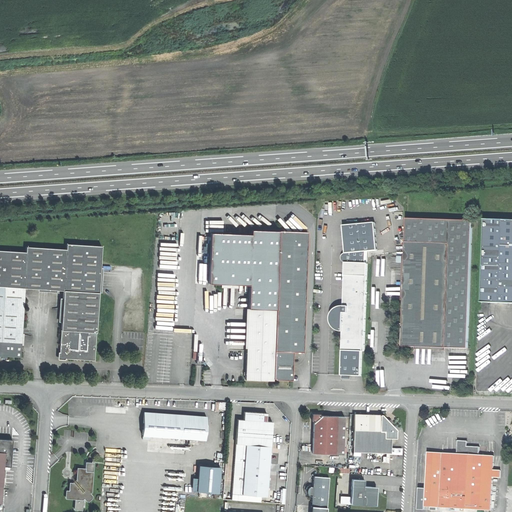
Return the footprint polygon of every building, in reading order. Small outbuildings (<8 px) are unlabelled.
[(511,219),(484,218),(481,302),(500,303),(511,302),(511,219)] [(407,220),(406,242),(450,243),(446,347),(466,348),(471,222),(407,220)] [(368,252),(377,251),(375,223),(343,226),(346,253),(345,254),(344,255),(342,257),(342,258),(342,260),(344,262),(345,262),(368,263),(368,256),(368,252)] [(251,234),(211,233),(209,283),(221,284),(221,287),(239,288),(239,284),(250,285),(247,367),(246,380),(260,380),(274,381),(274,379),(279,231),(251,230),(251,234)] [(309,232),(279,231),(274,379),(277,379),(277,381),(292,381),(294,381),(295,352),(305,353),(309,232)] [(404,301),(402,346),(411,346),(415,346),(433,347),(446,347),(450,243),(406,242),(406,252),(404,301)] [(20,357),(25,287),(37,288),(47,289),(57,289),(63,290),(59,352),(64,358),(65,358),(94,359),(95,345),(99,289),(100,265),(101,247),(66,244),(66,250),(26,247),(26,252),(0,251),(0,355),(1,355),(20,357)] [(368,263),(345,262),(344,306),(343,306),(341,306),(340,306),(339,307),(338,307),(336,308),(335,309),(334,310),(333,311),(332,313),(332,314),(331,316),(331,317),(331,319),(331,321),(331,322),(332,323),(333,325),(334,327),(336,328),(338,329),(339,330),(342,331),(343,331),(342,350),(363,351),(365,351),(368,263)] [(362,377),(363,351),(342,350),(342,375),(342,376),(351,376),(362,377)] [(247,444),(272,446),(274,422),(268,421),(268,413),(259,412),(246,411),(245,419),(239,419),(237,443),(247,444)] [(160,413),(144,412),(142,435),(180,438),(182,415),(160,413)] [(381,415),(354,414),(352,446),(390,447),(390,443),(391,438),(395,438),(396,430),(391,424),(391,422),(388,419),(386,419),(381,415)] [(207,417),(182,415),(180,438),(205,440),(207,417)] [(313,432),(313,445),(336,446),(337,416),(314,415),(313,432)] [(0,501),(1,502),(3,477),(4,468),(4,464),(10,465),(11,465),(13,439),(0,437),(0,501)] [(458,441),(457,453),(443,452),(443,459),(428,458),(426,489),(425,506),(431,506),(437,507),(491,510),(493,477),(494,469),(494,455),(480,454),(480,446),(468,445),(467,445),(467,444),(466,443),(465,443),(464,442),(462,442),(461,442),(461,443),(459,443),(459,441),(458,441)] [(247,444),(237,443),(233,494),(243,494),(247,444)] [(272,446),(247,444),(243,494),(262,496),(268,496),(272,446)] [(336,446),(313,445),(313,452),(335,453),(336,446)] [(200,465),(197,491),(219,493),(221,466),(200,465)] [(78,468),(77,480),(78,482),(76,484),(74,483),(70,482),(70,487),(69,490),(66,490),(66,497),(83,498),(84,496),(85,499),(89,499),(91,499),(91,494),(89,491),(91,490),(92,472),(84,472),(84,468),(78,468)] [(311,496),(310,506),(326,507),(328,477),(313,476),(312,483),(312,486),(309,486),(308,491),(308,496),(311,496)] [(351,479),(349,504),(375,506),(375,495),(376,493),(376,487),(363,486),(363,480),(351,479)] [(425,506),(426,489),(424,488),(423,492),(419,492),(418,509),(425,509),(425,506)]
